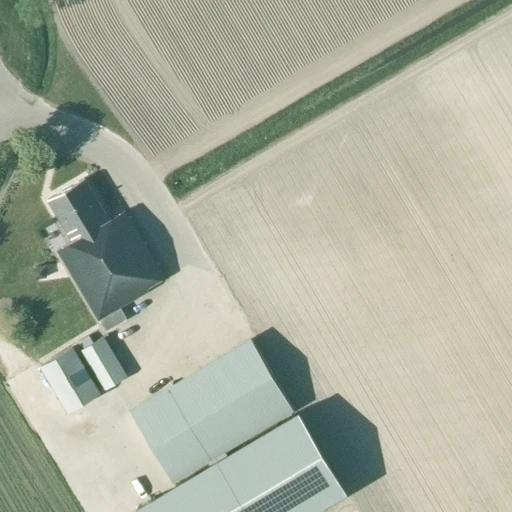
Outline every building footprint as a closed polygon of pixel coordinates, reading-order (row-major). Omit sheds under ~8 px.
[(165,276),(126,211),(113,219),(84,177),(48,199),(73,241),(58,250),(106,331),(127,318),(119,306),(149,289),(147,286),(165,276)] [(46,278),(45,267),(34,268),(35,279),(46,278)] [(78,294),(58,305),(71,326),(86,318),(80,307),(84,305),(78,294)] [(82,349),(93,342),(89,335),(78,341),(82,349)] [(104,389),(128,376),(104,336),(80,350),(104,389)] [(294,409),(251,337),(130,409),(173,482),(294,409)] [(68,412),(101,392),(73,346),(40,365),(68,412)] [(300,412),(136,508),(138,511),(311,511),(347,491),(300,412)]
